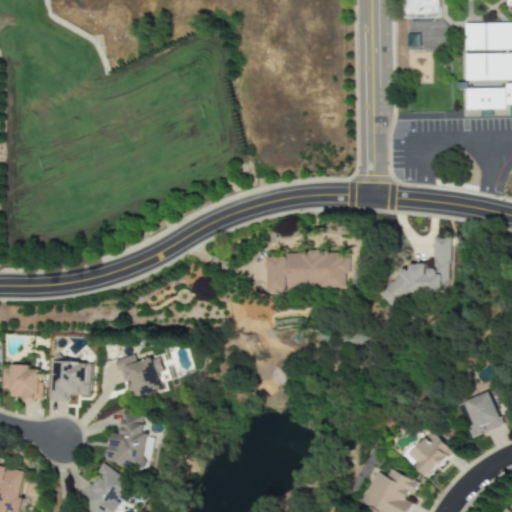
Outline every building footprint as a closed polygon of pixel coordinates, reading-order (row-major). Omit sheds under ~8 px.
[(406,19),(404,0),(439,0),(439,19),(406,19)] [(511,23),(464,24),(466,81),(511,80),(511,23)] [(407,34),(407,47),(420,47),(420,34),(407,34)] [(466,89),(467,111),(506,110),(506,106),(511,105),(511,83),(506,84),(506,89),(466,89)] [(451,238),(435,238),(434,270),(427,269),(427,264),(411,264),(411,270),(402,270),(402,279),(386,279),(385,306),(403,306),(404,293),(442,294),(443,281),(450,281),(451,238)] [(271,289),(349,289),(349,274),(353,274),(353,253),(271,254),(271,289)] [(167,392),(162,372),(168,371),(164,357),(140,363),(138,355),(121,360),(127,383),(134,382),(138,399),(167,392)] [(93,396),(94,363),(57,362),(56,385),(52,385),(52,401),(71,402),(72,396),(93,396)] [(5,366),(5,390),(13,390),(12,399),(44,400),(44,371),(33,371),(33,366),(5,366)] [(473,438),(505,425),(492,392),(460,405),(473,438)] [(112,464),(153,470),(158,437),(147,435),(150,416),(128,413),(125,434),(116,433),(112,464)] [(455,452),(434,432),(409,457),(430,477),(455,452)] [(93,483),(81,502),(96,511),(118,511),(126,500),(132,504),(142,488),(107,465),(95,484),(93,483)] [(0,511),(8,511),(9,511),(16,511),(19,511),(26,472),(0,467),(0,511)] [(379,472),(364,501),(383,511),(382,511),(383,511),(408,511),(413,503),(408,501),(417,482),(392,470),(388,477),(379,472)]
